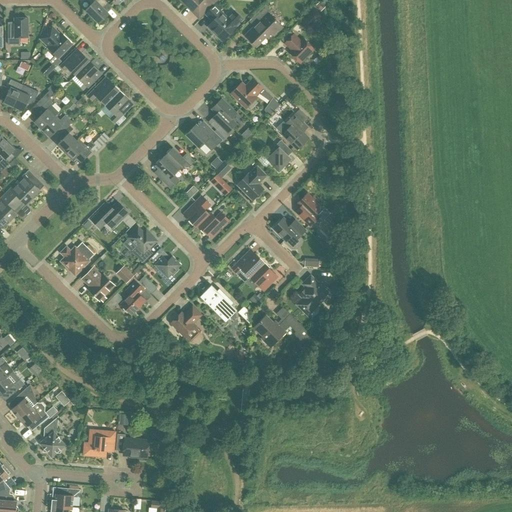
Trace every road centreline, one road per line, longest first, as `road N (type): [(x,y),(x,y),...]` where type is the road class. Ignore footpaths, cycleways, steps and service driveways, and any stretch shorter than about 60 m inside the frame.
road 1 (residential): [(216,66),(276,64),(317,102),(322,156),(254,227)]
road 2 (residential): [(208,262),(123,341),(16,246)]
road 3 (residential): [(208,262),(117,178)]
